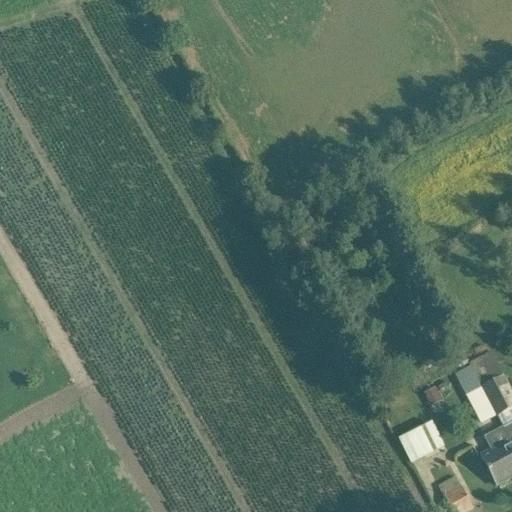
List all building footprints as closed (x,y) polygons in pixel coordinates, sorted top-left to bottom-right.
[(462,373),(456,376),(467,397),(466,398),(481,426),(495,418),(467,360),(458,365),(462,373)] [(511,392),(504,377),(481,389),(495,418),(497,418),(500,425),(501,424),(511,443),(511,441),(511,392)] [(411,466),(446,449),(433,424),(399,441),(411,466)] [(492,454),(482,459),(489,471),(488,471),(489,474),(490,473),(498,487),(511,479),(511,441),(511,443),(501,424),(500,425),(503,429),(484,439),(492,454)] [(451,511),(468,511),(473,509),(462,489),(456,478),(441,486),(447,497),(444,499),(451,511)]
